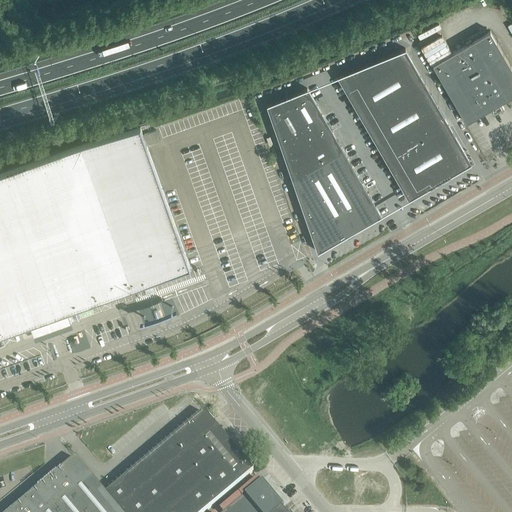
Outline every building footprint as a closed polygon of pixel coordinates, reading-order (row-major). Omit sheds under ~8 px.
[(490,108),(493,115),(504,109),(500,102),(511,95),(511,68),(490,30),(433,63),(466,122),(490,108)] [(405,48),(376,60),(382,70),(408,55),(405,49),(406,49),(405,48)] [(399,100),(425,85),(408,55),(382,70),(399,100)] [(348,91),(382,70),(376,60),(375,58),(367,62),(367,64),(339,75),(348,91)] [(348,91),(365,120),(399,100),(382,70),(348,91)] [(425,85),(399,100),(411,120),(437,105),(431,94),(430,94),(425,85)] [(283,98),(267,104),(267,105),(268,105),(280,140),(302,127),(323,115),(307,88),(292,94),(291,92),(283,96),(283,98)] [(411,120),(399,100),(365,120),(370,129),(376,140),(377,140),(411,120)] [(411,120),(423,141),(449,126),(445,118),(438,107),(437,105),(411,120)] [(333,133),(332,132),(333,131),(328,124),(328,123),(327,123),(323,115),(302,127),(312,145),(333,133)] [(384,153),(389,161),(423,141),(411,120),(377,140),(378,142),(377,142),(384,154),(384,153)] [(0,173),(0,335),(29,325),(33,335),(71,322),(67,312),(68,311),(143,285),(144,287),(147,294),(155,291),(153,283),(152,281),(190,268),(186,255),(183,248),(153,161),(147,146),(140,125),(83,144),(0,173)] [(449,126),(423,141),(389,161),(397,176),(403,187),(404,187),(410,198),(436,183),(437,185),(445,180),(444,179),(472,163),(471,162),(470,163),(449,126)] [(284,149),(283,149),(286,158),(287,158),(287,159),(311,146),(312,145),(302,127),(280,140),(284,149)] [(157,129),(145,133),(148,143),(160,139),(157,129)] [(343,150),(342,149),(343,149),(338,140),(337,141),(333,133),(312,145),(311,146),(321,163),(343,150)] [(293,177),(294,178),(321,163),(311,146),(287,159),(290,168),(293,177)] [(343,150),(321,163),(294,178),(301,198),(300,198),(303,207),(304,207),(307,217),(310,226),(319,251),(318,251),(318,252),(347,235),(348,237),(355,232),(354,231),(381,215),(368,193),(368,192),(364,185),(363,185),(358,175),(354,168),(353,168),(343,150)] [(204,412),(154,454),(106,494),(120,511),(204,511),(253,471),(204,412)] [(120,511),(106,494),(97,484),(75,458),(26,499),(23,495),(23,496),(26,500),(25,500),(23,499),(21,499),(19,501),(19,503),(19,505),(18,506),(15,503),(14,503),(17,507),(10,511),(120,511)] [(276,511),(283,507),(262,481),(224,511),(276,511)]
